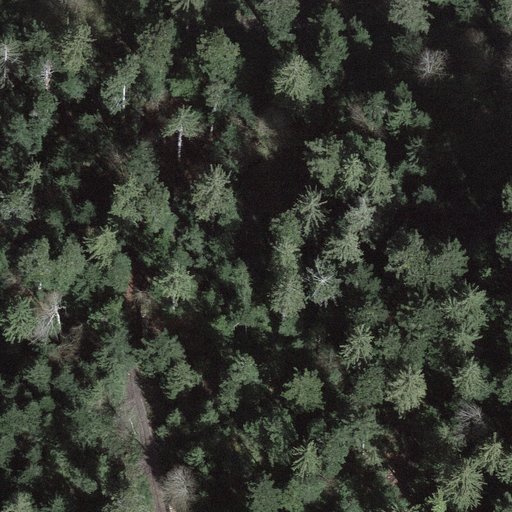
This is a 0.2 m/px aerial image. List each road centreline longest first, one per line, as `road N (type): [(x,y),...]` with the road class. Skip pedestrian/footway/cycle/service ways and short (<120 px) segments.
road 1 (track): [(163,511),(130,358),(138,262),(189,61),(213,33),(347,18),(391,0)]
road 2 (track): [(511,225),(445,268),(426,304),(407,476),(415,511)]
road 3 (track): [(213,33),(99,42),(0,69)]
